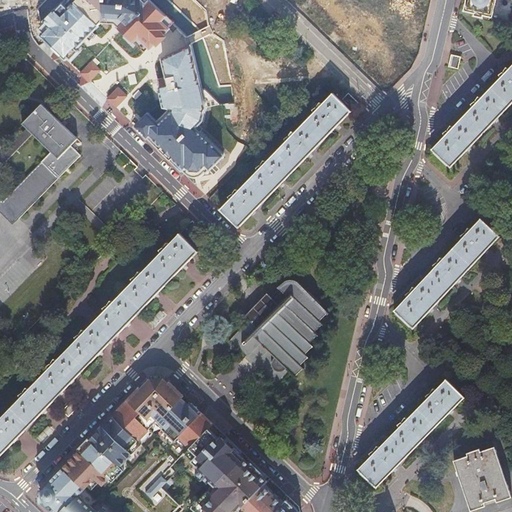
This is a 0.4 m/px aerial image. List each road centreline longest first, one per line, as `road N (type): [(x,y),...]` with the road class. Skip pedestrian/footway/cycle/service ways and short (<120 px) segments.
road 1 (residential): [(0,7),(1,20),(246,255)]
road 2 (residential): [(333,489),(383,499),(499,383),(511,347)]
road 3 (residential): [(158,347),(322,511)]
road 4 (residential): [(158,347),(10,492)]
road 5 (residential): [(386,110),(246,255)]
road 6 (residential): [(417,136),(484,63),(458,25),(442,18)]
road 7 (residential): [(386,110),(271,0)]
road 8 (unclassified): [(406,355),(511,242)]
road 9 (residential): [(347,440),(364,437),(424,374),(406,355)]
road 10 (residential): [(411,161),(398,186),(383,286)]
road 11 (residential): [(246,255),(158,347)]
road 12 (residential): [(383,286),(450,225),(451,195)]
